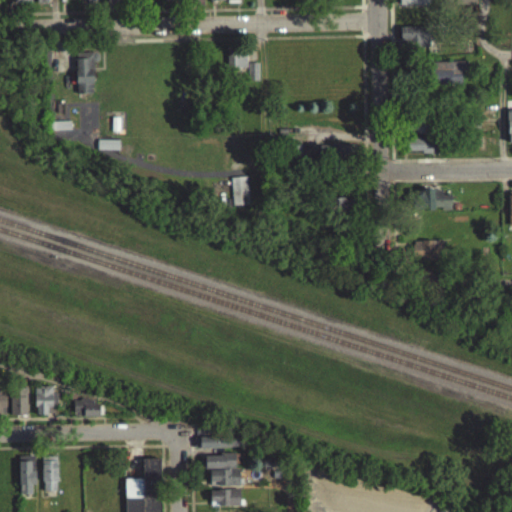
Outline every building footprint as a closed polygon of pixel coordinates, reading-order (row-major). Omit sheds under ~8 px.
[(30,0),(11,0),(11,8),(30,9),(30,0)] [(50,0),(34,0),(35,9),(50,9),(50,0)] [(202,0),(186,0),(187,12),(203,11),(202,0)] [(397,0),(398,12),(431,11),(431,0),(397,0)] [(454,0),(455,10),(476,10),(475,0),(454,0)] [(428,53),(428,32),(399,33),(399,53),(428,53)] [(244,81),(243,57),(226,57),(226,82),(244,81)] [(92,100),(92,67),(97,67),(98,58),(81,58),(81,65),(75,65),(75,99),(92,100)] [(460,91),(460,77),(466,77),(465,67),(429,68),(430,92),(460,91)] [(246,87),(257,87),(257,69),(247,69),(246,87)] [(70,127),(51,127),(52,136),(70,135),(70,127)] [(409,127),(409,139),(426,139),(426,127),(409,127)] [(406,159),(431,158),(430,144),(405,145),(406,159)] [(352,150),(312,151),(313,168),(352,166),(352,150)] [(231,212),(247,211),(247,183),(230,183),(231,212)] [(415,216),(450,215),(450,201),(440,201),(440,195),(415,196),(415,216)] [(349,203),(332,203),(332,214),(349,214),(349,203)] [(443,265),(442,246),(411,247),(412,266),(443,265)] [(26,422),(25,393),(8,394),(9,422),(26,422)] [(54,393),(34,393),(34,420),(53,421),(53,411),(54,411),(54,393)] [(72,406),(72,423),(102,422),(101,410),(90,410),(90,405),(72,406)] [(198,454),(236,453),(235,441),(198,442),(198,454)] [(204,475),(234,474),(233,460),(203,461),(204,475)] [(33,462),(17,462),(18,501),(31,500),(30,492),(34,491),(33,462)] [(40,462),(41,497),(56,497),(56,462),(40,462)] [(140,483),(140,464),(158,464),(158,511),(122,511),(122,483),(140,483)] [(208,492),(238,492),(238,475),(208,475),(208,492)] [(209,496),(209,511),(226,511),(239,511),(238,495),(209,496)]
